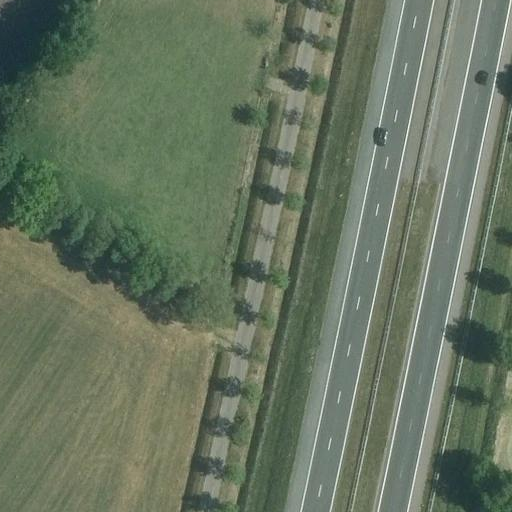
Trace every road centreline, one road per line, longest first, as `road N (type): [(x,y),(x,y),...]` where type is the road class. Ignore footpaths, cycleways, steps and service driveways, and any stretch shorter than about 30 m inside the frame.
road 1 (unclassified): [(205,511),(316,0)]
road 2 (motorway): [(418,0),(315,511)]
road 3 (motorway): [(392,511),(494,0)]
